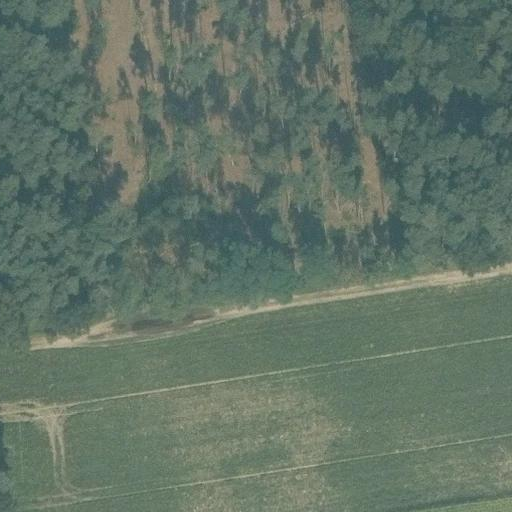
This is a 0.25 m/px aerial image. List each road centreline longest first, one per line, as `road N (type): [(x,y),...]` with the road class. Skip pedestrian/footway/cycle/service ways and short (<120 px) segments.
road 1 (track): [(131,320),(511,265)]
road 2 (track): [(38,0),(131,320)]
road 3 (track): [(0,339),(131,320)]
